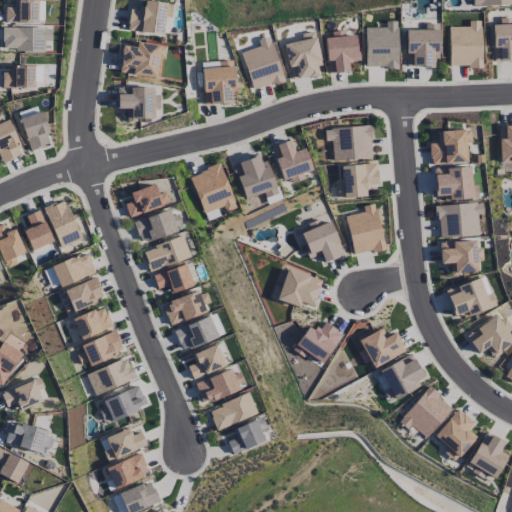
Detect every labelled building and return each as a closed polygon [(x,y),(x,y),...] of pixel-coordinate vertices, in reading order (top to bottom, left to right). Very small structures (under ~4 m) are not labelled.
[(37,0),(13,0),(14,6),(4,6),(4,22),(37,23),(37,0)] [(171,4),(166,3),(166,2),(151,0),(143,0),(143,5),(138,5),(138,9),(129,8),(126,29),(161,34),(164,16),(170,16),(171,4)] [(511,17),(499,17),(499,23),(492,24),(493,59),(499,59),(500,60),(511,60),(511,17)] [(478,19),(468,19),(468,25),(448,26),(448,65),(467,65),(467,67),(481,67),(480,25),(479,26),(478,19)] [(395,26),(395,20),(385,20),(384,26),(364,26),(364,65),(383,65),(383,66),(387,66),(387,68),(397,68),(397,26),(395,26)] [(438,22),(425,22),(425,28),(405,29),(406,65),(423,65),(423,67),(432,67),(432,57),(438,57),(438,22)] [(50,40),(50,26),(2,27),(2,50),(45,49),(44,40),(50,40)] [(353,34),(344,35),(343,29),(330,30),(331,36),(323,37),(327,72),(333,72),(334,72),(348,71),(347,61),(359,59),(358,51),(356,51),(353,34)] [(313,30),(300,33),(302,39),(283,43),(291,78),(308,75),(308,76),(317,74),(315,65),(320,64),(313,30)] [(267,36),(257,39),(259,45),(240,52),(252,88),(270,82),(270,83),(274,82),(274,84),(284,81),(270,41),(269,41),(267,36)] [(165,45),(131,40),(130,45),(122,44),(120,53),(121,53),(119,71),(154,77),(157,57),(163,58),(165,45)] [(231,59),(218,60),(219,66),(201,68),(204,104),(221,102),(221,103),(231,102),(230,94),(235,93),(231,59)] [(34,65),(11,65),(10,71),(2,71),(1,87),(33,87),(34,65)] [(152,86),(116,87),(116,93),(115,94),(116,108),(126,108),(126,120),(135,120),(135,118),(153,117),(153,107),(158,107),(158,94),(152,94),(152,86)] [(29,150),(51,143),(40,111),(18,117),(29,150)] [(3,112),(0,113),(0,158),(2,162),(21,153),(3,112)] [(371,124),(329,128),(329,129),(324,129),(325,140),(330,140),(332,160),(371,157),(369,138),(370,138),(370,134),(372,134),(371,124)] [(511,124),(498,125),(500,161),(511,161),(511,124)] [(463,128),(436,130),(436,142),(428,143),(429,158),(430,158),(431,164),(466,161),(463,128)] [(288,139),(275,144),(270,146),(281,179),(289,176),(291,182),(303,178),(301,172),(310,169),(303,147),(293,151),(288,139)] [(256,153),(248,156),(249,157),(232,163),(244,197),(263,191),(264,197),(277,193),(265,160),(260,161),(256,153)] [(217,162),(205,167),(205,169),(199,171),(200,173),(189,176),(203,213),(222,205),(224,211),(235,207),(232,201),(233,201),(217,162)] [(375,162),(360,163),(361,164),(340,165),(342,184),(336,184),(337,197),(365,195),(364,189),(365,189),(365,184),(377,183),(376,168),(375,168),(375,162)] [(468,165),(433,168),(434,186),(433,186),(434,195),(442,195),(442,199),(477,197),(476,184),(470,184),(468,165)] [(153,183),(129,192),(132,200),(124,203),(128,216),(161,205),(153,183)] [(55,201),(42,207),(60,248),(81,238),(64,202),(63,203),(61,200),(55,203),(55,201)] [(481,202),(474,203),(475,202),(433,205),(434,215),(436,215),(436,219),(437,219),(439,237),(477,234),(476,214),(482,213),(481,202)] [(372,203),(362,205),(363,211),(344,215),(352,253),(370,249),(371,251),(384,248),(375,208),(374,208),(372,203)] [(25,215),(30,225),(22,229),(31,250),(52,240),(38,209),(25,215)] [(168,209),(132,221),(137,235),(138,234),(140,240),(146,238),(147,240),(176,230),(174,225),(181,223),(177,213),(170,215),(168,209)] [(318,218),(307,223),(309,228),(300,232),(307,248),(305,249),(308,257),(319,253),(324,262),(337,256),(337,255),(342,253),(338,241),(328,220),(321,223),(318,218)] [(24,253),(15,228),(5,231),(2,224),(0,224),(0,256),(2,261),(24,253)] [(181,234),(154,244),(155,247),(142,251),(148,271),(189,256),(181,234)] [(474,239),(438,242),(439,263),(450,262),(450,275),(459,274),(459,272),(476,270),(475,259),(481,259),(480,246),(474,247),(474,239)] [(87,252),(79,256),(78,253),(50,265),(59,286),(94,271),(87,252)] [(184,263),(152,274),(157,288),(166,284),(169,293),(192,284),(184,263)] [(320,279),(286,268),(280,286),(274,284),(269,296),(303,308),(304,303),(313,305),(316,297),(315,296),(320,279)] [(95,276),(63,290),(72,311),(94,301),(93,299),(101,295),(97,286),(99,285),(95,276)] [(478,277),(444,289),(451,307),(450,307),(453,315),(461,312),(463,317),(495,304),(490,292),(485,294),(478,277)] [(196,290),(168,300),(169,303),(161,306),(164,314),(165,314),(169,324),(205,311),(202,304),(209,301),(205,291),(198,294),(196,290)] [(92,308),(72,317),(80,338),(112,325),(106,312),(104,313),(102,307),(93,311),(92,308)] [(214,312),(173,330),(178,343),(179,343),(182,348),(187,346),(188,348),(223,332),(214,312)] [(494,314),(465,335),(477,352),(485,347),(492,357),(500,352),(499,350),(511,339),(507,331),(511,328),(504,317),(499,321),(494,314)] [(323,321),(319,328),(315,325),(313,329),(313,328),(312,329),(307,325),(292,349),(302,356),(305,352),(320,362),(341,334),(335,330),(336,329),(323,321)] [(380,327),(357,339),(362,348),(357,351),(363,363),(369,360),(372,367),(403,349),(394,331),(385,336),(380,327)] [(114,329),(80,344),(83,351),(76,354),(80,364),(86,361),(88,366),(115,354),(113,351),(121,348),(114,329)] [(0,384),(2,385),(19,353),(0,342),(0,384)] [(214,343),(191,354),(194,362),(186,365),(192,378),(223,364),(214,343)] [(410,352),(379,369),(380,373),(375,376),(388,401),(418,385),(415,380),(424,375),(419,368),(418,368),(410,352)] [(120,358),(85,374),(94,395),(134,377),(129,363),(127,364),(125,359),(121,360),(120,358)] [(228,367),(194,383),(198,393),(197,394),(200,401),(206,399),(207,402),(237,388),(235,384),(242,381),(238,371),(231,374),(228,367)] [(37,391),(43,388),(39,378),(0,392),(6,406),(15,403),(18,410),(41,401),(37,391)] [(136,385),(102,400),(105,407),(99,409),(103,419),(109,416),(111,420),(137,409),(136,406),(145,402),(142,394),(141,394),(136,385)] [(428,385),(401,416),(401,417),(397,421),(405,428),(409,424),(424,437),(450,408),(436,396),(438,394),(428,385)] [(246,391),(219,403),(220,406),(208,410),(211,417),(209,417),(216,430),(255,412),(246,391)] [(456,408),(433,435),(447,447),(443,451),(452,460),(456,456),(457,456),(473,439),(467,433),(469,430),(467,428),(473,422),(462,412),(461,412),(456,408)] [(260,416),(232,428),(235,436),(226,440),(232,453),(262,440),(258,429),(264,425),(260,416)] [(47,454),(54,434),(9,421),(3,441),(47,454)] [(126,428),(104,437),(109,447),(103,450),(107,460),(113,457),(113,458),(145,444),(139,431),(130,435),(126,428)] [(503,440),(491,433),(490,434),(486,431),(467,461),(474,466),(471,470),(481,477),(484,472),(493,477),(505,458),(496,452),(503,440)] [(0,463),(2,465),(0,468),(0,474),(17,482),(26,461),(0,448),(0,463)] [(139,452),(105,467),(114,488),(142,476),(141,473),(146,470),(144,465),(145,465),(139,452)] [(139,483),(118,493),(126,511),(131,511),(159,500),(153,487),(151,487),(149,482),(140,486),(139,483)] [(0,511),(15,511),(17,508),(0,499),(0,511)]
